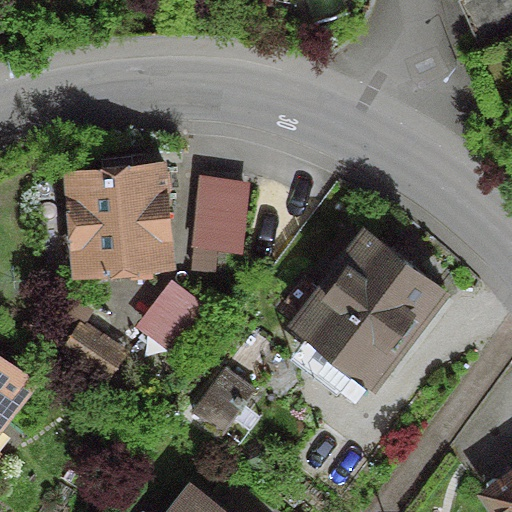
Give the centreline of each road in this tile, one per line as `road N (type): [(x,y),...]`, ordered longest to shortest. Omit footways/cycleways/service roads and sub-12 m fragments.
road 1 (tertiary): [(0,122),(166,89),(247,101),(337,130)]
road 2 (tertiary): [(337,130),(427,177),(511,248)]
road 3 (residential): [(399,0),(396,38),(363,73),(337,130)]
